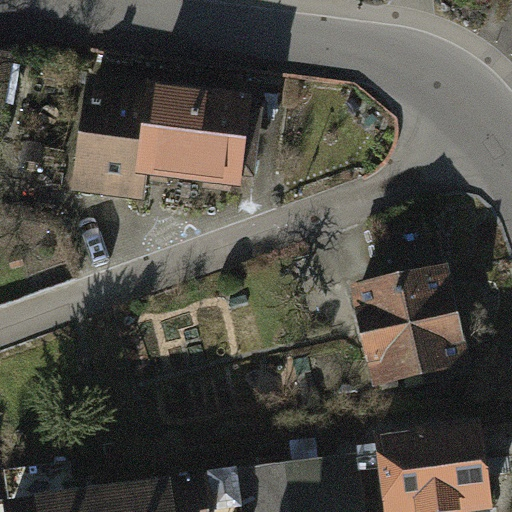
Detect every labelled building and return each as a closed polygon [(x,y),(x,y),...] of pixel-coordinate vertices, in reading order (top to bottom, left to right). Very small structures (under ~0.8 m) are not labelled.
[(267,97),(96,78),(83,195),(155,203),(158,180),(179,182),(176,210),(205,213),(208,186),(257,191),(267,97)] [(463,267),(361,288),(381,386),(415,379),(417,389),(452,382),(450,372),(483,365),(463,267)] [(499,421),(383,432),(390,511),(498,511),(508,511),(499,421)] [(289,463),(294,511),(374,511),(368,454),(325,459),(323,440),(296,443),(299,461),(289,463)] [(294,511),(289,463),(98,483),(100,511),(294,511)] [(76,465),(14,472),(18,506),(0,508),(0,511),(100,511),(98,483),(78,485),(76,465)]
